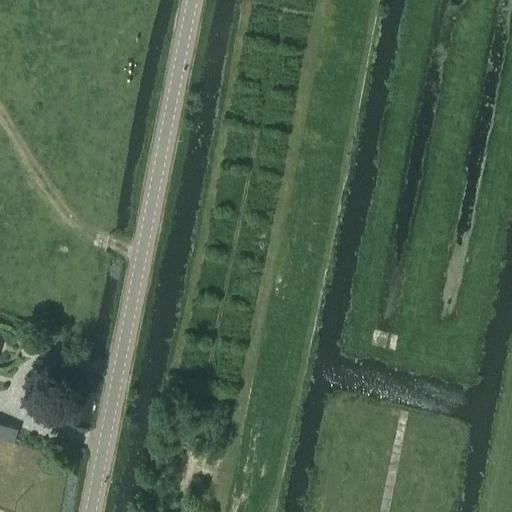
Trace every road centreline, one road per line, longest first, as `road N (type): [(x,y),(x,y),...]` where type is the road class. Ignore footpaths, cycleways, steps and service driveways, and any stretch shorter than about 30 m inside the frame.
road 1 (tertiary): [(90,511),(192,0)]
road 2 (track): [(221,511),(322,0)]
